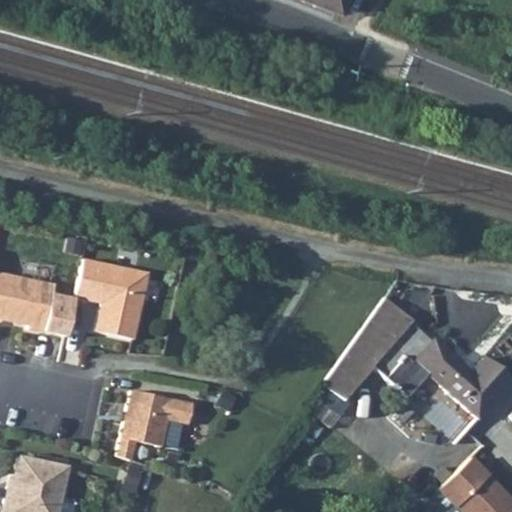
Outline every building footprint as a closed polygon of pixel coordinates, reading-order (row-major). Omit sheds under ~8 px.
[(323,0),(298,0),(320,8),(323,0)] [(78,260),(70,299),(96,305),(90,332),(129,340),(143,274),(78,260)] [(0,319),(26,325),(25,329),(41,332),(51,286),(0,275),(0,319)] [(392,329),(406,311),(383,295),(371,312),(392,329)] [(476,422),(508,381),(483,358),(472,371),(435,337),(434,338),(412,317),(413,315),(406,311),(392,329),(339,396),(343,398),(366,367),(400,398),(424,371),(440,386),(439,388),(476,422)] [(339,396),(392,329),(371,312),(320,383),(339,396)] [(129,388),(115,453),(130,456),(134,439),(160,444),(165,417),(186,422),(191,401),(129,388)] [(170,424),(165,447),(177,450),(183,427),(170,424)] [(509,511),(511,510),(511,499),(472,455),(439,486),(462,511),(509,511)] [(2,500),(0,507),(0,511),(54,511),(64,467),(16,457),(12,476),(7,501),(2,500)] [(7,475),(2,500),(7,501),(12,476),(7,475)]
